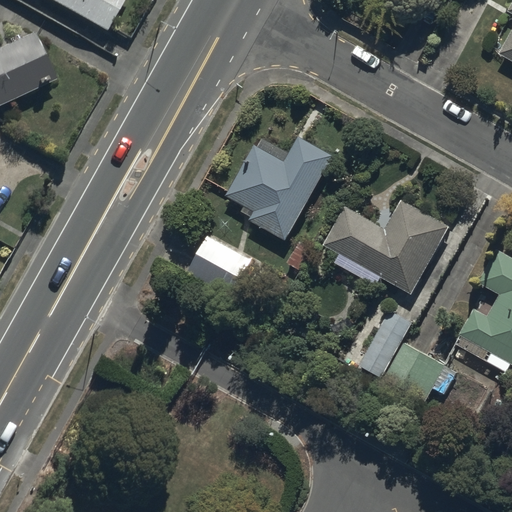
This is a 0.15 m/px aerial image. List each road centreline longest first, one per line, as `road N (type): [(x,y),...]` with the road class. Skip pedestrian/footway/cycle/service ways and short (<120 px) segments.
road 1 (secondary): [(235,6),(0,410)]
road 2 (residential): [(235,6),(511,159)]
